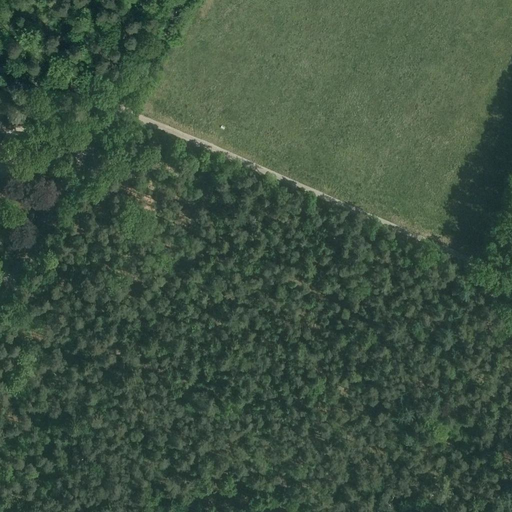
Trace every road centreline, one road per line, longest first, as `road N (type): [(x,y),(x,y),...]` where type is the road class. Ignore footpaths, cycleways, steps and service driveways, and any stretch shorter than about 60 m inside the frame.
road 1 (track): [(511,281),(117,108)]
road 2 (unclassified): [(0,307),(182,0)]
